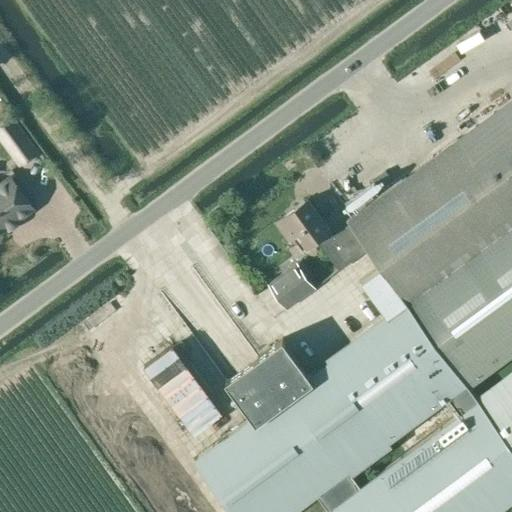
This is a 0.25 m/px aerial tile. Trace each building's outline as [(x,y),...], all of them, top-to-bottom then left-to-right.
[(463,52),(490,34),(481,20),(454,38),(463,52)] [(307,248),(318,240),(340,270),(369,249),(382,266),(362,281),(388,316),(310,374),(283,337),(257,356),(226,379),(225,380),(252,416),(198,456),(239,511),(291,511),(317,493),(329,509),(325,511),(495,511),(511,500),(511,98),(347,220),(350,223),(334,234),(332,235),(308,199),(277,222),(291,240),(297,236),(307,248)] [(13,118),(0,127),(0,135),(20,163),(37,151),(13,118)] [(365,196),(362,189),(374,185),(370,173),(347,180),(353,199),(365,196)] [(0,231),(33,208),(11,178),(0,185),(0,231)] [(287,308),(315,287),(302,269),(283,283),(278,277),(269,284),(287,308)] [(222,411),(172,343),(144,365),(193,432),(222,411)]
